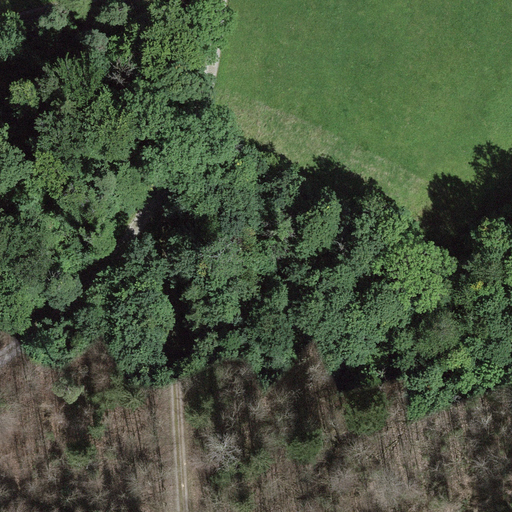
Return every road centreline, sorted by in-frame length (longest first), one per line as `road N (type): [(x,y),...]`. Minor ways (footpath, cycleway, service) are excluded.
road 1 (track): [(222,0),(214,70),(192,139),(159,193),(101,269),(0,362)]
road 2 (track): [(159,193),(181,511)]
